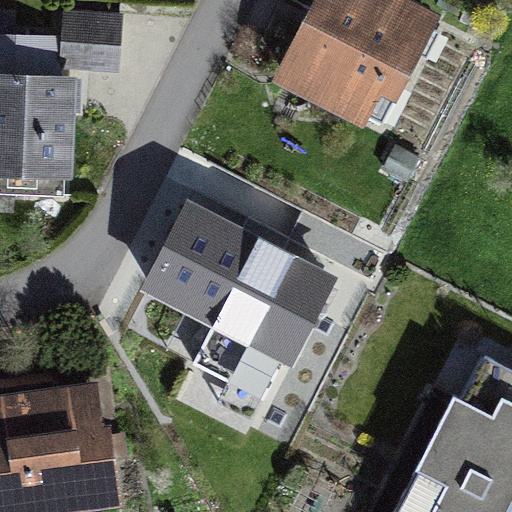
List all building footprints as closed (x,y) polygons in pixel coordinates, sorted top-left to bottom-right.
[(311,0),(310,3),(278,61),(361,107),(420,0),(311,0)] [(0,27),(0,180),(57,183),(60,100),(63,61),(111,64),(114,14),(73,12),(72,31),(0,27)] [(301,363),(344,254),(318,244),(317,246),(179,192),(139,293),(207,320),(183,380),(258,410),(280,354),(301,363)] [(409,511),(511,511),(511,370),(486,358),(409,511)] [(0,394),(0,511),(7,511),(114,498),(98,381),(24,391),(0,394)]
